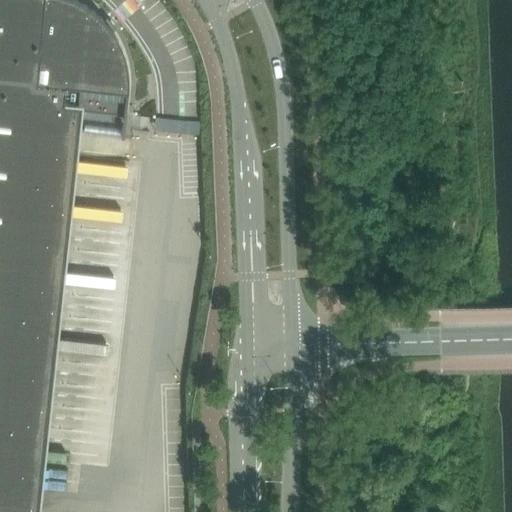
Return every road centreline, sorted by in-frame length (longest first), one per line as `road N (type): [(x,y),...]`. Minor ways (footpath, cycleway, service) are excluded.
road 1 (secondary): [(210,0),(234,62),(246,139),(253,349)]
road 2 (secondary): [(295,348),(286,104),(256,0)]
road 3 (tertiary): [(295,348),(511,337)]
road 4 (secondary): [(292,511),(295,348)]
road 5 (secondary): [(253,349),(248,511)]
